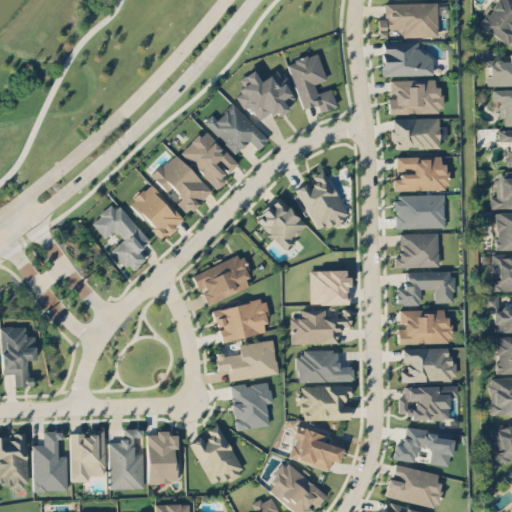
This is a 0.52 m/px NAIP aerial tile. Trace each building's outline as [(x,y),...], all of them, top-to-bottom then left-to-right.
[(493,0),(478,25),(511,44),(511,1),(509,0),(493,0)] [(383,2),(383,18),(376,18),(377,35),(386,35),(386,28),(401,27),(401,36),(437,35),(436,1),(383,2)] [(430,73),(430,50),(418,51),(417,41),(380,42),(381,75),(430,73)] [(487,48),(473,48),(473,63),(487,63),(487,48)] [(286,61),(301,107),(316,103),(318,110),(335,105),(330,88),(316,92),(313,82),(325,79),(316,52),(286,61)] [(511,84),(511,52),(507,53),(508,60),(486,61),(486,85),(511,84)] [(258,79),(252,69),(238,77),(243,87),(233,93),(242,108),(248,104),(258,121),(296,99),(278,68),(258,79)] [(388,113),(440,112),(440,86),(433,86),(433,78),(389,79),(389,95),(387,95),(388,113)] [(502,125),(511,124),(511,87),(490,88),(490,100),(502,100),(502,125)] [(202,120),(233,153),(248,139),(256,148),(266,139),(232,102),(215,118),(210,113),(202,120)] [(390,117),(391,139),(395,139),(395,147),(438,146),(437,116),(390,117)] [(179,151),(213,187),(238,163),(204,128),(179,151)] [(511,128),(497,129),(497,140),(506,140),(507,165),(511,164),(511,128)] [(210,190),(173,152),(150,174),(167,192),(171,187),(181,197),(176,202),(186,213),(210,190)] [(392,189),(444,188),(443,155),(395,156),(395,168),(411,167),(411,174),(391,175),(392,189)] [(316,228),(324,223),(327,228),(348,216),(322,169),(308,177),(309,179),(294,188),(316,228)] [(511,169),(503,170),(504,177),(495,177),(495,195),(489,195),(489,207),(511,206),(511,169)] [(182,218),(150,182),(128,202),(161,237),(182,218)] [(393,193),(393,209),(394,209),(394,227),(443,226),(442,193),(393,193)] [(294,242),(290,237),(305,224),(278,195),(254,217),(285,251),(294,242)] [(147,241),(114,201),(90,221),(103,237),(113,228),(121,239),(110,248),(129,271),(144,258),(137,250),(147,241)] [(493,248),(511,247),(511,210),(492,211),(493,248)] [(437,265),(436,231),(398,232),(398,255),(393,255),(393,266),(437,265)] [(511,252),(491,253),(491,278),(487,278),(487,290),(511,289),(511,252)] [(251,285),(238,254),(190,273),(198,291),(200,290),(206,303),(251,285)] [(307,269),(308,303),(347,302),(346,268),(307,269)] [(403,270),(403,286),(395,287),(395,303),(419,303),(419,288),(432,287),(432,301),(452,301),(451,269),(403,270)] [(482,308),(496,308),(496,294),(482,294),(482,308)] [(264,331),(262,321),(267,320),(262,297),(212,309),(219,341),(264,331)] [(289,343),(337,341),(337,325),(349,325),(348,307),(338,308),(338,316),(324,316),(324,308),(300,309),(300,316),(288,317),(289,343)] [(511,307),(492,307),(492,331),(511,330),(511,307)] [(396,342),(448,341),(448,315),(443,315),(443,308),(398,308),(398,325),(396,325),(396,342)] [(0,355),(1,373),(13,372),(13,385),(32,384),(31,375),(27,376),(26,359),(34,358),(33,334),(25,335),(24,325),(0,325),(0,355)] [(511,334),(494,335),(494,372),(511,371),(511,334)] [(228,379),(277,372),(272,338),(237,343),(239,351),(214,355),(216,370),(226,369),(228,379)] [(399,381),(453,379),(453,361),(448,361),(447,346),(400,347),(400,361),(406,361),(406,369),(399,369),(399,381)] [(296,381),(352,380),(351,365),(337,365),(336,348),(302,349),(302,355),(295,355),(296,381)] [(511,375),(488,377),(489,414),(511,413),(511,375)] [(228,383),(233,428),(267,424),(265,402),(270,401),(268,380),(243,383),(243,382),(228,383)] [(302,419),(348,417),(347,402),(350,401),(349,384),(296,385),(296,404),(301,404),(302,419)] [(402,385),(403,396),(396,396),(397,412),(407,411),(407,418),(448,417),(448,396),(456,396),(456,384),(402,385)] [(511,420),(488,426),(493,448),(491,449),(494,462),(511,457),(511,420)] [(242,469),(217,423),(206,429),(209,435),(202,439),(200,436),(189,442),(212,485),(242,469)] [(328,468),(330,460),(336,461),(343,439),(326,434),(295,424),(291,436),(294,437),(288,457),(328,468)] [(392,458),(414,461),(416,446),(429,447),(428,462),(447,464),(448,454),(451,454),(454,431),(403,426),(401,443),(394,442),(392,458)] [(107,439),(108,488),(142,487),(141,450),(140,450),(140,427),(121,428),(122,439),(107,439)] [(65,489),(65,454),(58,455),(58,430),(41,430),(42,443),(31,443),(32,490),(65,489)] [(0,435),(0,484),(26,484),(24,431),(7,432),(7,435),(0,435)] [(145,431),(146,481),(175,481),(174,446),(176,446),(176,433),(167,433),(167,431),(145,431)] [(69,432),(69,480),(88,480),(88,474),(103,474),(102,432),(69,432)] [(325,494),(284,459),(267,479),(272,483),(268,489),(294,511),(306,511),(312,506),(313,507),(325,494)] [(383,495),(433,506),(440,472),(393,463),(390,478),(387,477),(383,495)] [(253,511),(276,511),(269,497),(261,501),(259,497),(249,502),(254,511),(253,511)] [(187,511),(187,502),(154,503),(154,511),(187,511)] [(428,511),(387,502),(385,510),(379,509),(378,511),(428,511)]
